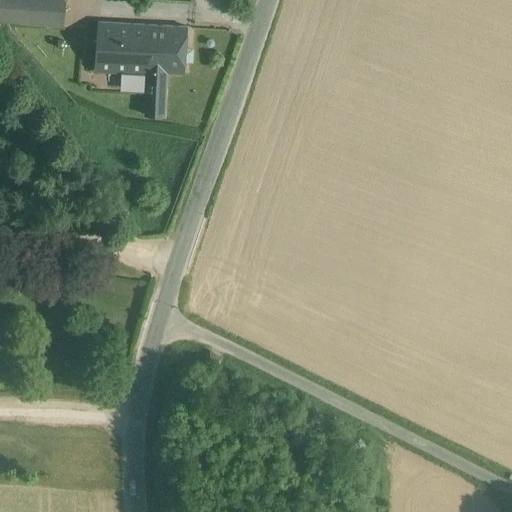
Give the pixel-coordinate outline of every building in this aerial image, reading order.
[(64,0),(0,0),(0,6),(12,8),(64,12),(64,0)] [(12,8),(0,6),(0,21),(10,22),(12,8)] [(64,12),(12,8),(10,22),(63,26),(64,12)] [(139,26),(98,24),(96,71),(147,73),(144,115),(165,117),(168,71),(155,70),(156,45),(149,45),(150,39),(139,39),(139,26)] [(186,28),(139,26),(139,39),(150,39),(149,45),(156,45),(155,70),(168,71),(184,72),(186,28)]
